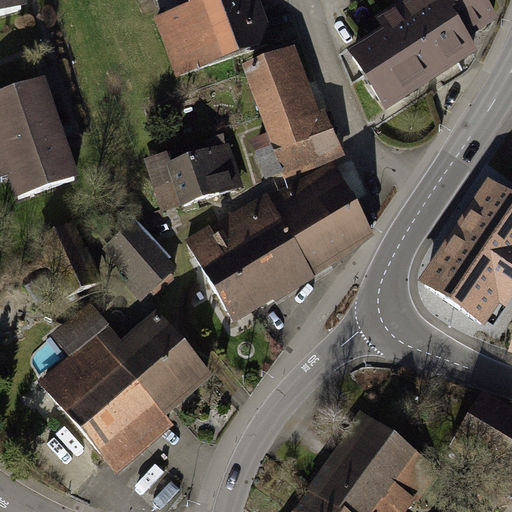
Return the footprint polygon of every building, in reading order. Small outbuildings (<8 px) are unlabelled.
[(23,0),(0,0),(0,21),(27,14),(23,0)] [(263,0),(213,0),(156,20),(177,80),(279,45),(263,0)] [(383,35),(350,57),(388,121),(480,59),(468,42),(499,22),(483,0),(417,0),(377,27),(383,35)] [(297,52),(245,72),(269,142),(251,149),(265,188),(278,183),(280,187),(345,158),(327,114),(321,116),(297,52)] [(48,86),(0,101),(0,179),(4,190),(12,187),(18,206),(82,184),(48,86)] [(236,150),(163,171),(174,216),(247,190),(236,150)] [(334,166),(270,200),(316,279),(375,240),(334,166)] [(511,196),(487,180),(417,283),(482,326),(497,305),(504,310),(511,297),(511,196)] [(267,195),(184,243),(233,327),(316,279),(270,200),(267,195)] [(178,273),(132,221),(97,253),(142,304),(178,273)] [(78,229),(43,243),(65,300),(101,287),(78,229)] [(67,357),(35,385),(114,478),(169,430),(164,425),(215,382),(157,315),(124,343),(92,305),(52,340),(67,357)] [(511,412),(506,409),(480,394),(456,436),(511,468),(511,412)] [(407,511),(441,468),(363,412),(293,511),(407,511)]
